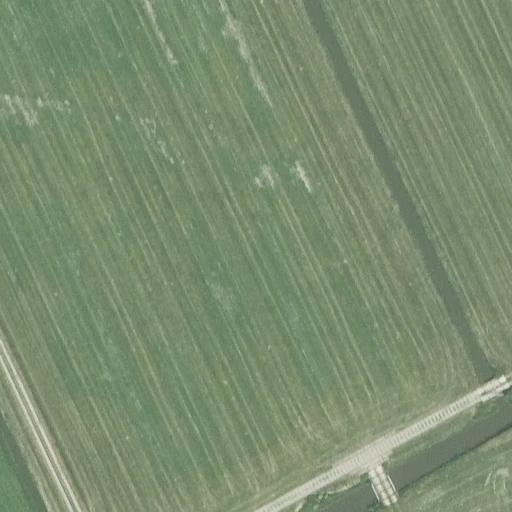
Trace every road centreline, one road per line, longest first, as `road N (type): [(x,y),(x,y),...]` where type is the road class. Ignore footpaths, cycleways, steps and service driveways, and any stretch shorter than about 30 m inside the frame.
road 1 (track): [(265,511),(511,381)]
road 2 (track): [(79,511),(0,343)]
